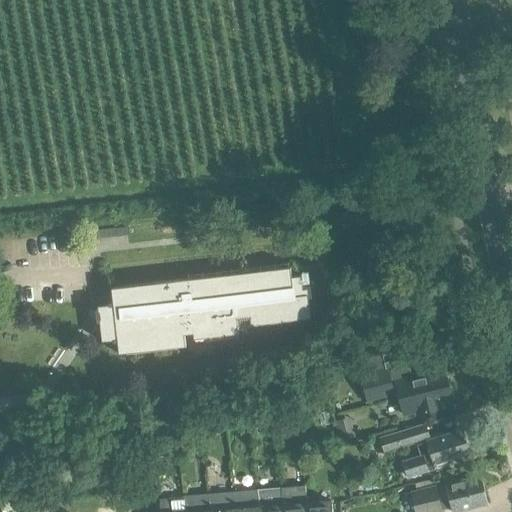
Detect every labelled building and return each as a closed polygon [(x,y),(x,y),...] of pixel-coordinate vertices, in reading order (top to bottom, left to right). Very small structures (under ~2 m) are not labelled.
[(291,268),(268,271),(112,289),(114,305),(99,307),(103,343),(118,341),(120,355),(187,347),(185,335),(194,334),(195,339),(241,334),(240,320),(251,319),(251,326),(311,319),(309,295),(305,296),(302,277),(292,278),(291,268)] [(388,371),(363,377),(370,402),(394,396),(394,394),(399,393),(405,417),(416,414),(417,417),(442,410),(440,402),(451,399),(445,375),(427,380),(425,374),(391,382),(388,371)] [(306,403),(322,400),(320,386),(304,389),(306,403)] [(357,438),(351,418),(335,422),(341,442),(357,438)] [(417,445),(417,446),(421,458),(403,464),(408,479),(452,465),(450,462),(469,456),(461,432),(432,441),(427,424),(380,438),(385,454),(417,445)] [(463,511),(486,506),(483,492),(480,479),(446,487),(447,488),(435,491),(435,489),(411,495),(415,511),(441,511),(452,509),(452,511),(463,511)] [(259,511),(283,511),(283,506),(281,489),(257,491),(259,511)] [(234,511),(259,511),(257,491),(233,493),(234,511)] [(210,511),(234,511),(233,493),(209,496),(210,511)] [(186,511),(210,511),(209,496),(185,498),(186,511)] [(181,499),(172,500),(160,501),(161,511),(186,511),(185,498),(180,498),(181,499)] [(332,511),(332,502),(307,504),(307,511),(332,511)]
